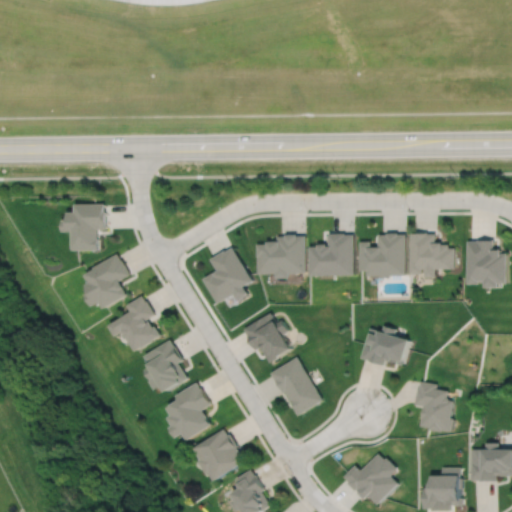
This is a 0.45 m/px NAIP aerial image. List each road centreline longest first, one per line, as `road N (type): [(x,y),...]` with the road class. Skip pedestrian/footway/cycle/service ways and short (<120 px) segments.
road 1 (secondary): [(511,142),(0,148)]
road 2 (residential): [(139,148),(149,233),(297,473),(331,511)]
road 3 (residential): [(511,211),(475,199),(258,202),(160,253)]
